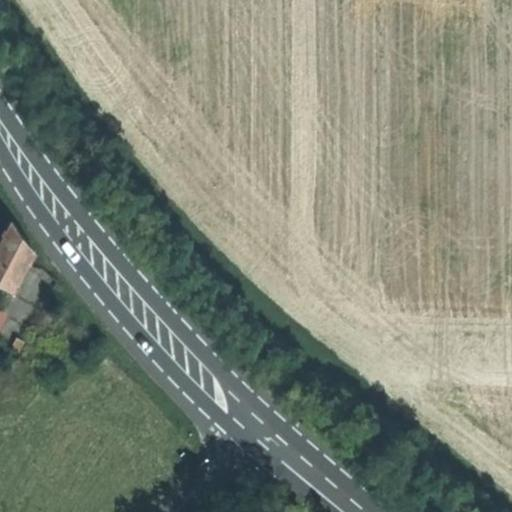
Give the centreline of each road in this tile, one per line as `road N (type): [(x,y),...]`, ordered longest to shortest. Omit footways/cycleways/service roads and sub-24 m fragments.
road 1 (secondary): [(262,428),(102,265),(0,118)]
road 2 (secondary): [(356,511),(262,428)]
